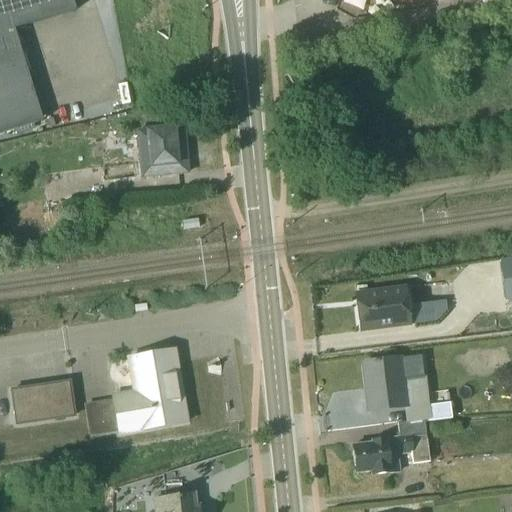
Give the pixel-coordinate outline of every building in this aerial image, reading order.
[(70,0),(0,0),(0,134),(12,131),(14,137),(34,131),(32,125),(40,122),(12,31),(75,12),(70,0)] [(135,134),(139,180),(186,175),(181,129),(135,134)] [(196,221),(180,223),(182,232),(197,230),(196,221)] [(11,229),(0,230),(0,257),(16,255),(13,238),(11,229)] [(354,297),(359,333),(409,328),(404,289),(354,297)] [(175,390),(169,352),(123,360),(129,393),(107,397),(107,401),(83,406),(88,438),(113,434),(114,438),(185,425),(178,389),(175,390)] [(428,407),(424,379),(422,379),(419,358),(361,365),(367,413),(402,409),(405,427),(423,426),(451,423),(448,404),(428,407)] [(68,381),(9,391),(15,429),(74,420),(68,381)] [(369,442),(369,446),(351,448),(354,475),(370,473),(371,477),(399,473),(396,458),(409,456),(411,466),(428,464),(423,426),(405,427),(396,428),(398,439),(369,442)] [(203,463),(206,470),(226,462),(223,455),(203,463)] [(193,511),(192,498),(151,502),(151,511),(193,511)]
